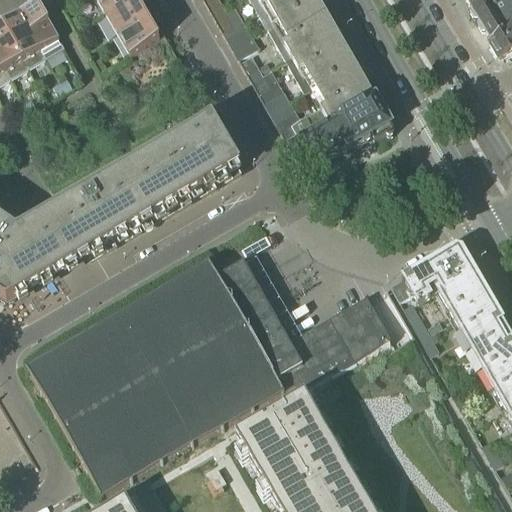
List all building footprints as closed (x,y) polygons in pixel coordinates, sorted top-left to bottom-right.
[(94,0),(93,0),(105,21),(140,1),(139,0),(94,0)] [(209,0),(202,4),(206,10),(217,3),(215,0),(209,0)] [(256,17),(266,35),(316,6),(314,5),(316,2),(314,0),(252,0),(248,3),(256,17)] [(476,23),(477,25),(511,4),(511,0),(473,0),(465,5),(471,14),(469,16),(473,23),(476,23)] [(105,21),(117,42),(152,22),(140,1),(105,21)] [(206,10),(209,17),(221,10),(217,3),(206,10)] [(484,36),(489,45),(511,31),(511,4),(477,25),(478,26),(477,29),(481,36),(484,36)] [(283,51),(290,63),(333,39),(321,18),(323,15),(319,8),(316,8),(316,6),(266,35),(277,55),(283,51)] [(38,10),(21,20),(41,56),(58,46),(38,10)] [(209,17),(213,23),(224,16),(221,10),(209,17)] [(232,29),(220,36),(225,45),(246,33),(246,32),(245,33),(233,11),(224,16),(227,22),(232,29)] [(213,23),(216,29),(227,22),(224,16),(213,23)] [(21,20),(3,30),(29,75),(46,65),(41,56),(21,20)] [(152,22),(117,42),(129,63),(164,42),(152,22)] [(216,29),(220,36),(232,29),(227,22),(216,29)] [(3,30),(0,31),(0,65),(11,85),(29,75),(3,30)] [(511,31),(489,45),(487,47),(498,66),(511,58),(511,31)] [(225,45),(237,65),(249,59),(258,54),(246,33),(225,45)] [(286,69),(303,100),(353,71),(351,70),(353,68),(349,61),(346,61),(333,39),(290,63),(292,66),(286,69)] [(237,65),(287,153),(298,147),(291,134),(300,129),(300,128),(271,77),(262,82),(249,59),(237,65)] [(0,91),(11,85),(0,65),(0,91)] [(320,116),(321,116),(300,128),(300,129),(291,134),(298,147),(320,135),(329,130),(346,119),(371,104),(358,83),(360,80),(356,73),(353,73),(353,71),(303,100),(304,100),(315,94),(325,113),(320,116)] [(66,84),(59,89),(64,98),(71,94),(66,84)] [(195,96),(189,85),(178,91),(184,103),(195,96)] [(64,98),(59,89),(52,93),(57,102),(64,98)] [(329,130),(298,147),(287,153),(297,169),(349,154),(371,141),(374,146),(385,140),(386,141),(387,141),(388,142),(389,142),(390,142),(391,141),(392,140),(392,139),(392,138),(392,137),(392,136),(373,103),(371,104),(329,130)] [(0,305),(6,310),(66,276),(241,175),(215,130),(200,104),(14,210),(0,200),(0,305)] [(30,105),(23,109),(29,119),(36,115),(30,105)] [(29,119),(23,109),(16,113),(22,123),(29,119)] [(418,309),(437,298),(473,277),(461,256),(455,255),(402,286),(390,293),(398,308),(409,302),(408,300),(411,298),(418,309)] [(27,373),(25,375),(26,377),(27,376),(38,395),(40,398),(39,399),(40,401),(41,400),(47,411),(48,411),(54,422),(53,423),(54,425),(55,424),(73,454),(72,454),(73,456),(74,456),(78,463),(80,466),(82,471),(86,478),(85,478),(86,480),(87,479),(90,484),(96,494),(98,498),(101,502),(100,503),(100,504),(100,505),(102,504),(102,503),(130,487),(131,488),(133,487),(132,486),(160,469),(161,471),(163,470),(162,468),(191,452),(192,453),(193,452),(193,451),(221,434),(222,436),(224,435),(223,433),(251,417),(252,418),(254,417),(253,416),(255,415),(281,399),(282,400),(283,399),(283,398),(295,391),(299,398),(300,399),(295,401),(296,403),(388,350),(389,351),(390,350),(365,308),(365,307),(364,307),(330,327),(311,338),(308,339),(301,344),(289,351),(282,339),(274,323),(255,291),(251,283),(244,272),(243,270),(217,284),(208,270),(206,271),(201,274),(178,287),(178,286),(176,287),(177,289),(148,305),(147,303),(146,305),(146,306),(118,322),(117,321),(115,322),(116,324),(88,340),(87,338),(85,339),(86,341),(58,357),(56,356),(55,357),(56,358),(28,375),(27,373)] [(437,298),(454,328),(490,307),(473,277),(437,298)] [(454,328),(471,358),(507,338),(490,307),(454,328)] [(402,315),(409,326),(417,322),(410,311),(402,315)] [(417,322),(409,326),(429,362),(437,357),(417,322)] [(471,358),(488,387),(511,373),(511,350),(511,349),(511,347),(511,345),(507,338),(471,358)] [(511,373),(488,387),(505,417),(511,412),(511,373)] [(447,394),(463,421),(471,416),(455,389),(447,394)] [(366,511),(305,406),(305,405),(262,429),(235,445),(235,446),(236,447),(237,447),(241,454),(241,455),(242,457),(249,468),(249,469),(250,471),(250,470),(256,480),(255,480),(257,482),(262,491),(263,494),(264,493),(270,505),(271,507),(272,507),(274,511),(366,511)] [(481,452),(494,476),(503,471),(489,448),(481,452)] [(217,475),(207,481),(215,495),(225,489),(218,477),(217,475)] [(511,479),(510,477),(500,483),(506,493),(511,490),(511,479)]
